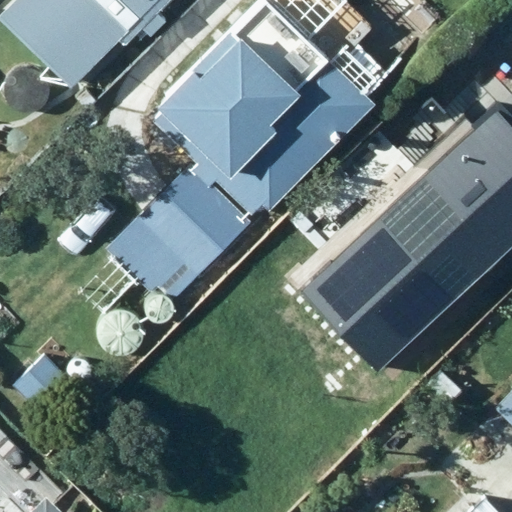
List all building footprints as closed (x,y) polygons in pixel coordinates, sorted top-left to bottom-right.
[(28,0),(7,22),(75,92),(125,43),(131,49),(148,33),(156,40),(171,26),(164,17),(180,0),(28,0)] [(143,220),(201,279),(256,226),(216,187),(222,182),(258,220),(270,208),(276,214),(381,112),(278,7),(163,122),(207,167),(202,171),(198,167),(143,220)] [(511,265),(511,128),(371,168),(403,282),(496,258),(499,270),(511,265)] [(118,254),(85,286),(112,315),(146,283),(118,254)] [(192,400),(238,351),(203,318),(157,366),(192,400)] [(372,336),(324,380),(355,416),(404,373),(372,336)] [(20,387),(49,417),(77,391),(48,359),(20,387)] [(511,402),(502,413),(511,423),(511,402)] [(44,511),(62,511),(53,503),(44,511)]
